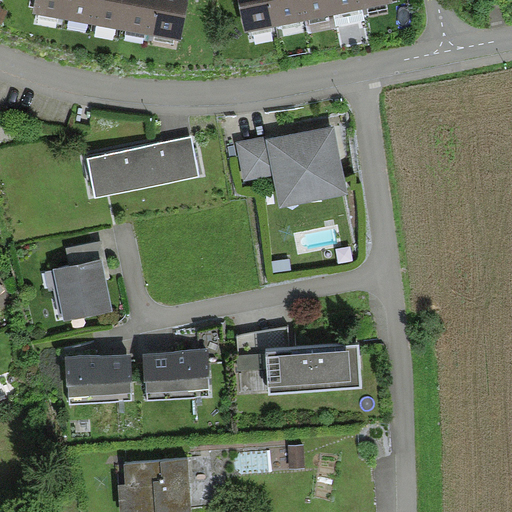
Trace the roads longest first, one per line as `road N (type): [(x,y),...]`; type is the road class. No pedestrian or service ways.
road 1 (residential): [(0,52),(36,68),(165,96),(246,93),(357,70)]
road 2 (residential): [(121,223),(138,301),(157,318),(391,273)]
road 3 (residential): [(391,273),(408,511)]
road 4 (residential): [(357,70),(391,273)]
